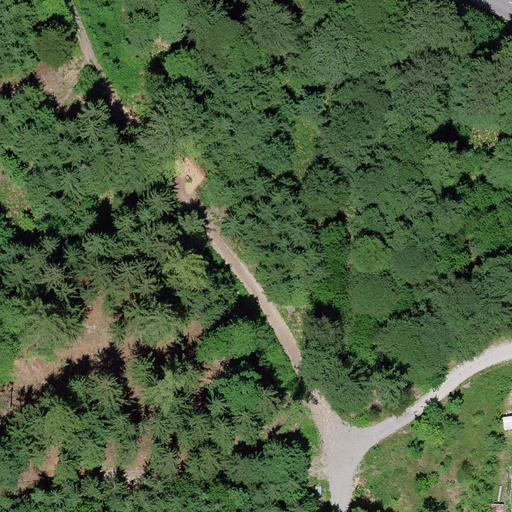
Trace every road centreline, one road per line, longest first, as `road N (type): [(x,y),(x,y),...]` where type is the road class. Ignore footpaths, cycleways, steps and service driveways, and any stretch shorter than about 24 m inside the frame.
road 1 (track): [(345,456),(276,320),(121,107),(71,0)]
road 2 (track): [(3,511),(77,480),(265,480),(345,456)]
road 3 (track): [(511,349),(473,366),(345,456)]
road 4 (track): [(0,152),(97,63)]
